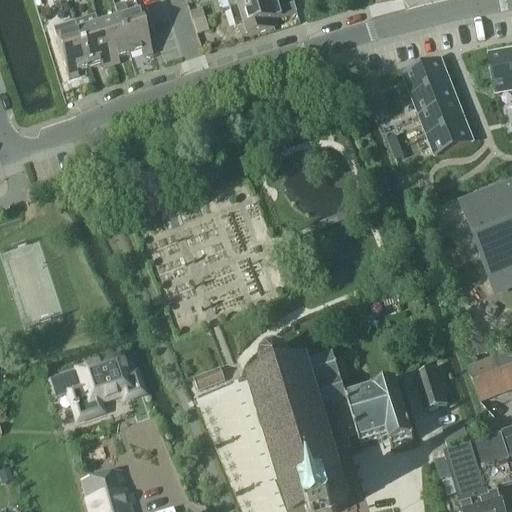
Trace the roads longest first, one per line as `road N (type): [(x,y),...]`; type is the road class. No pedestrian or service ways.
road 1 (residential): [(511,1),(390,26),(195,85)]
road 2 (residential): [(195,85),(8,154)]
